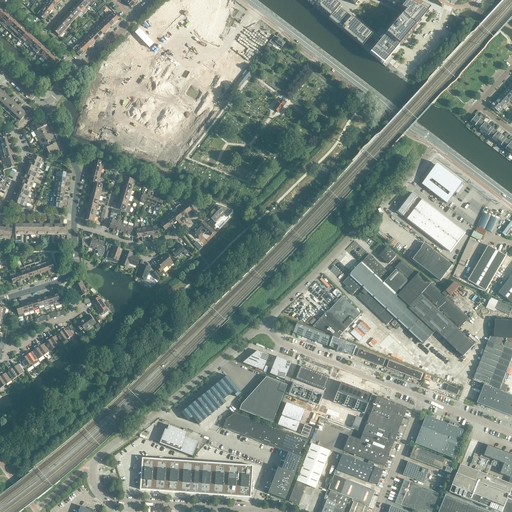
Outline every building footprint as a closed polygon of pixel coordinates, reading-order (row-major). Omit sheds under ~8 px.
[(84,0),(81,0),(79,3),(86,9),(90,5),(84,0)] [(229,0),(222,0),(219,5),(224,9),(230,1),(229,0)] [(306,0),(362,47),(371,36),(368,34),(369,34),(367,32),(364,30),(362,29),(360,27),(358,25),(356,23),(355,22),(329,0),(306,0)] [(406,10),(404,13),(418,24),(425,15),(424,13),(426,11),(428,12),(430,9),(430,8),(430,7),(429,7),(424,5),(422,6),(421,5),(422,4),(415,0),(414,1),(412,0),(349,0),(356,5),(359,1),(359,0),(383,0),(404,10),(405,9),(406,10)] [(230,1),(224,9),(229,12),(235,4),(230,1)] [(47,2),(43,6),(51,12),(54,8),(47,2)] [(79,3),(75,7),(82,13),(84,14),(88,11),(88,10),(87,10),(86,9),(79,3)] [(235,4),(229,12),(233,16),(239,8),(235,4)] [(43,6),(40,10),(48,16),(51,12),(43,6)] [(163,6),(158,10),(169,22),(174,17),(163,6)] [(75,7),(72,11),(79,17),(81,18),(84,15),(84,14),(82,13),(75,7)] [(239,8),(233,16),(238,19),(244,11),(239,8)] [(48,16),(40,10),(37,14),(37,15),(38,16),(44,21),(48,16)] [(72,11),(68,15),(75,21),(79,17),(72,11)] [(157,58),(157,59),(166,65),(167,64),(169,61),(168,60),(171,56),(172,56),(177,49),(176,49),(179,44),(180,45),(180,44),(182,42),(183,42),(182,42),(184,39),(185,40),(184,39),(186,37),(187,36),(186,35),(190,32),(191,32),(197,27),(196,26),(200,22),(201,23),(204,20),(205,20),(197,12),(194,11),(193,13),(193,14),(194,14),(176,31),(176,32),(173,35),(157,58)] [(244,11),(238,19),(243,23),(249,15),(244,11)] [(112,12),(108,16),(116,24),(117,23),(116,22),(119,19),(113,13),(112,12)] [(405,39),(418,24),(404,13),(398,20),(389,31),(402,42),(405,39)] [(0,22),(4,26),(5,25),(13,17),(11,15),(10,17),(8,14),(1,21),(0,22)] [(68,15),(64,19),(71,25),(75,21),(68,15)] [(249,15),(243,23),(248,26),(254,19),(249,15)] [(108,16),(104,20),(111,27),(113,24),(114,25),(116,24),(108,16)] [(5,25),(9,29),(16,22),(13,19),(14,18),(13,17),(5,25)] [(64,19),(61,23),(68,29),(71,25),(64,19)] [(254,19),(248,26),(252,30),(258,22),(254,19)] [(104,20),(100,23),(108,32),(109,30),(108,29),(111,27),(104,20)] [(13,32),(21,24),(19,23),(18,24),(16,22),(9,29),(13,32)] [(258,22),(252,30),(257,33),(263,26),(258,22)] [(61,23),(57,26),(64,33),(68,29),(61,23)] [(100,23),(96,27),(103,34),(106,32),(107,33),(108,32),(100,23)] [(17,36),(23,29),(21,26),(22,25),(21,24),(13,32),(11,34),(15,37),(17,36)] [(64,33),(57,26),(53,31),(55,32),(58,35),(60,37),(64,33)] [(263,26),(257,33),(262,37),(268,29),(263,26)] [(96,27),(93,31),(100,39),(102,38),(101,37),(103,34),(96,27)] [(17,36),(21,40),(28,31),(27,30),(26,31),(23,29),(17,36)] [(268,29),(262,37),(266,41),(272,33),(268,29)] [(25,43),(31,36),(29,34),(30,33),(28,31),(21,40),(25,43)] [(93,31),(89,34),(95,42),(98,39),(99,40),(100,39),(93,31)] [(401,43),(402,42),(389,31),(388,31),(387,33),(386,34),(399,45),(400,44),(401,43)] [(89,34),(85,38),(92,46),(94,45),(93,44),(95,42),(89,34)] [(392,54),(399,45),(386,34),(379,42),(371,52),(383,63),(384,64),(388,59),(391,56),(392,54)] [(274,45),(276,42),(282,46),(285,43),(282,40),(274,35),(270,42),(274,45)] [(29,46),(29,47),(36,39),(35,37),(34,38),(31,36),(25,43),(23,44),(27,48),(29,46)] [(186,80),(194,88),(197,89),(198,87),(197,86),(214,69),(217,65),(230,47),(231,45),(232,46),(233,47),(234,45),(233,43),(233,42),(224,36),(223,36),(224,36),(221,39),(222,40),(220,43),(219,42),(215,48),(216,49),(214,52),(213,51),(209,57),(210,57),(209,59),(207,62),(205,63),(205,62),(200,67),(200,68),(197,71),(197,70),(192,74),(193,75),(190,78),(189,77),(186,80)] [(433,46),(436,50),(445,42),(441,37),(433,46)] [(85,38),(81,42),(87,49),(90,47),(91,48),(92,46),(85,38)] [(29,47),(33,51),(40,43),(37,41),(38,40),(36,39),(29,47)] [(81,42),(77,46),(84,54),(86,52),(85,51),(87,49),(81,42)] [(33,51),(37,54),(44,46),(43,45),(42,46),(40,43),(33,51)] [(41,57),(41,58),(47,51),(45,48),(46,47),(44,46),(37,54),(41,57)] [(73,50),(75,52),(79,57),(82,54),(83,55),(84,54),(77,46),(73,50)] [(130,47),(123,53),(131,61),(136,57),(132,53),(131,52),(133,49),(130,47)] [(429,50),(412,67),(417,71),(434,54),(429,50)] [(41,57),(39,59),(43,63),(45,61),(52,53),(51,52),(50,53),(47,51),(41,58),(41,57)] [(45,61),(49,65),(55,58),(53,56),(54,54),(52,53),(45,61)] [(123,53),(116,60),(119,63),(122,60),(123,61),(123,62),(127,65),(131,61),(123,53)] [(49,65),(53,69),(61,61),(59,59),(58,60),(55,58),(49,65)] [(111,62),(108,67),(117,73),(121,68),(120,68),(117,65),(117,64),(118,64),(119,63),(116,60),(113,63),(111,62)] [(107,73),(105,78),(108,80),(109,77),(110,75),(114,78),(117,73),(108,67),(105,72),(107,73)] [(153,68),(148,76),(154,80),(160,72),(153,68)] [(247,70),(237,83),(241,86),(251,74),(247,70)] [(409,70),(405,76),(410,80),(414,73),(409,70)] [(160,72),(154,80),(162,85),(166,80),(166,79),(167,78),(160,72)] [(105,78),(102,87),(112,91),(114,85),(109,83),(108,83),(107,83),(108,80),(105,78)] [(133,78),(127,86),(134,90),(140,83),(133,78)] [(220,78),(216,84),(227,92),(231,87),(220,78)] [(170,80),(163,86),(168,92),(175,85),(170,80)] [(140,83),(134,90),(142,96),(148,88),(140,83)] [(175,85),(168,92),(175,98),(181,92),(175,85)] [(102,87),(99,96),(102,97),(103,94),(104,94),(105,95),(110,96),(112,91),(102,87)] [(148,88),(142,96),(148,100),(152,94),(153,96),(156,92),(155,93),(154,92),(153,92),(148,88)] [(181,94),(195,105),(200,99),(186,88),(181,94)] [(14,119),(17,122),(25,113),(20,107),(23,104),(22,103),(18,106),(12,101),(16,97),(14,96),(11,99),(5,94),(8,90),(7,89),(3,93),(0,90),(0,89),(0,106),(3,109),(7,113),(10,116),(14,119)] [(511,102),(511,95),(507,91),(503,94),(510,101),(511,103),(511,102)] [(503,94),(500,98),(507,105),(510,101),(503,94)] [(99,96),(96,105),(106,108),(108,103),(103,101),(102,100),(101,100),(102,97),(99,96)] [(158,96),(151,102),(156,108),(163,101),(158,96)] [(285,104),(286,102),(281,98),(280,101),(279,100),(276,105),(274,109),(278,112),(281,109),(285,105),(285,104)] [(496,102),(503,109),(505,110),(508,106),(509,106),(507,105),(500,98),(496,102)] [(203,100),(199,105),(208,112),(214,104),(211,102),(209,105),(209,104),(208,104),(207,103),(203,100)] [(163,101),(156,108),(162,114),(169,108),(163,101)] [(496,102),(492,106),(491,108),(495,111),(496,109),(499,113),(503,109),(496,102)] [(96,105),(92,114),(96,115),(97,112),(98,112),(99,112),(104,114),(106,108),(96,105)] [(199,105),(196,110),(200,113),(201,114),(199,117),(203,119),(208,112),(199,105)] [(169,108),(162,114),(168,120),(175,114),(169,108)] [(29,109),(25,113),(17,122),(15,124),(16,125),(18,127),(20,126),(20,125),(23,122),(26,119),(27,118),(29,116),(30,115),(30,114),(32,112),(33,112),(31,110),(30,110),(29,109)] [(77,131),(76,133),(78,134),(79,134),(80,135),(80,134),(81,135),(81,136),(82,136),(83,136),(85,137),(86,138),(87,138),(88,137),(92,139),(93,137),(94,135),(94,134),(97,135),(99,129),(98,129),(99,128),(98,128),(96,127),(97,125),(97,124),(100,125),(100,124),(105,126),(105,125),(100,124),(102,119),(106,121),(102,119),(95,116),(96,115),(92,114),(84,111),(82,118),(81,118),(81,119),(81,120),(80,120),(80,121),(80,122),(79,121),(76,128),(77,129),(77,130),(77,131)] [(192,115),(188,120),(197,127),(203,119),(199,117),(197,119),(192,115)] [(478,128),(483,121),(481,119),(476,116),(470,124),(477,129),(478,128)] [(42,117),(31,123),(33,127),(35,126),(36,128),(45,123),(42,117)] [(188,120),(184,125),(188,128),(189,128),(190,129),(188,132),(191,134),(197,127),(188,120)] [(485,133),(490,126),(486,122),(485,123),(483,121),(478,128),(484,133),(485,133)] [(37,130),(34,132),(36,135),(45,130),(44,129),(47,127),(45,123),(36,128),(37,130)] [(490,139),(496,131),(494,129),(490,126),(485,133),(484,133),(484,134),(490,138),(490,139)] [(107,133),(106,136),(115,139),(119,129),(113,127),(111,132),(111,134),(107,133)] [(119,129),(115,139),(124,142),(125,139),(122,138),(123,136),(124,131),(119,129)] [(45,130),(36,135),(38,141),(51,134),(50,133),(47,135),(45,130)] [(180,130),(177,135),(185,142),(191,134),(188,132),(186,134),(180,130)] [(497,142),(502,135),(498,132),(496,131),(490,139),(496,143),(497,142)] [(125,139),(124,142),(133,146),(136,135),(131,133),(129,138),(128,140),(125,139)] [(51,134),(38,141),(41,147),(51,142),(49,138),(52,136),(51,134)] [(136,135),(133,146),(142,149),(143,145),(140,144),(140,142),(142,137),(136,135)] [(177,135),(173,140),(177,143),(178,144),(179,144),(177,146),(177,147),(180,149),(185,142),(177,135)] [(504,148),(509,141),(507,139),(502,135),(497,142),(504,148)] [(143,145),(142,149),(150,152),(154,142),(148,140),(147,144),(146,146),(143,145)] [(51,142),(41,147),(43,150),(46,149),(47,151),(57,146),(55,142),(52,144),(51,142)] [(154,142),(150,152),(159,155),(161,151),(160,151),(157,150),(158,148),(160,144),(154,142)] [(159,155),(157,161),(160,163),(162,159),(169,161),(171,156),(175,159),(180,153),(183,156),(185,153),(180,149),(177,147),(177,146),(174,145),(172,148),(168,144),(168,145),(167,145),(166,145),(165,150),(162,149),(161,148),(160,151),(161,151),(159,155)] [(48,153),(47,154),(49,157),(49,158),(60,152),(57,146),(47,151),(48,153)] [(0,155),(1,160),(12,157),(11,154),(14,153),(14,152),(0,155)] [(28,157),(27,159),(41,164),(43,159),(33,155),(31,158),(28,157)] [(30,162),(29,165),(39,168),(42,170),(44,165),(41,164),(27,159),(27,160),(30,162)] [(3,165),(4,170),(13,168),(14,167),(13,164),(17,163),(16,161),(3,165)] [(431,173),(437,165),(436,164),(433,168),(425,178),(421,185),(446,205),(451,199),(457,192),(437,177),(435,179),(431,176),(432,174),(431,173)] [(24,167),(24,168),(37,173),(39,168),(29,165),(28,168),(24,167)] [(462,184),(437,165),(431,173),(432,174),(431,176),(435,179),(437,177),(457,192),(462,184)] [(27,171),(25,174),(35,178),(37,173),(24,168),(23,170),(27,171)] [(0,179),(5,183),(6,180),(9,182),(10,180),(0,173),(0,179)] [(21,176),(20,178),(34,183),(35,178),(25,174),(24,177),(21,176)] [(125,183),(133,185),(135,180),(126,177),(125,182),(123,181),(122,183),(124,184),(125,183)] [(23,181),(22,184),(32,188),(34,183),(20,178),(20,180),(23,181)] [(93,188),(102,190),(103,185),(103,184),(99,183),(99,184),(94,183),(90,182),(89,184),(94,185),(93,188)] [(17,186),(17,187),(30,192),(32,188),(22,184),(21,187),(17,186)] [(19,190),(18,193),(28,197),(30,192),(17,187),(16,189),(19,190)] [(14,195),(13,197),(27,202),(28,197),(18,193),(17,197),(14,195)] [(120,198),(129,201),(131,202),(132,196),(130,196),(122,193),(121,194),(120,198)] [(145,204),(150,206),(153,197),(149,196),(150,194),(148,193),(147,195),(148,196),(145,204)] [(139,202),(145,204),(148,196),(147,195),(143,194),(139,202)] [(16,200),(15,203),(18,205),(19,205),(25,207),(27,202),(13,197),(13,199),(16,200)] [(150,206),(155,208),(158,199),(157,199),(153,197),(150,206)] [(154,210),(159,212),(161,207),(163,201),(159,200),(160,198),(158,197),(157,199),(158,199),(155,208),(154,210)] [(408,218),(450,252),(465,233),(422,200),(408,218)] [(187,213),(191,210),(188,207),(186,203),(181,207),(187,214),(187,213)] [(119,204),(118,205),(118,206),(117,209),(121,210),(126,211),(129,212),(131,207),(127,206),(119,204)] [(180,204),(175,208),(182,217),(186,215),(187,216),(189,215),(187,213),(187,214),(181,207),(180,204)] [(228,217),(231,213),(232,213),(232,212),(232,211),(231,211),(231,210),(219,206),(217,208),(215,206),(207,215),(211,220),(210,222),(208,224),(214,229),(215,227),(214,226),(216,224),(215,223),(221,216),(222,217),(224,214),(228,217)] [(171,211),(173,213),(178,220),(179,220),(182,217),(175,208),(171,211)] [(173,213),(168,217),(174,224),(177,221),(178,223),(180,221),(179,220),(178,220),(173,213)] [(478,226),(492,233),(498,219),(484,213),(478,226)] [(210,222),(211,220),(207,215),(203,219),(208,224),(210,222)] [(168,217),(164,220),(169,227),(170,226),(174,224),(168,217)] [(115,232),(116,230),(115,230),(118,221),(112,219),(109,227),(114,229),(113,231),(115,232)] [(168,228),(170,229),(172,228),(170,226),(169,227),(164,220),(159,223),(165,230),(168,228)] [(116,230),(120,231),(123,223),(118,221),(115,230),(116,230)] [(214,232),(203,221),(199,226),(196,229),(195,230),(193,232),(192,233),(198,239),(202,235),(201,235),(202,233),(200,231),(203,228),(205,231),(211,236),(214,232)] [(511,221),(511,222),(503,234),(506,236),(511,228),(511,221)] [(124,233),(123,235),(125,236),(126,234),(125,233),(128,225),(123,223),(120,231),(124,233)] [(125,233),(126,234),(130,235),(133,227),(128,225),(125,233)] [(478,226),(475,231),(485,236),(487,231),(478,226)] [(142,237),(142,239),(144,239),(144,237),(143,237),(141,228),(136,229),(137,238),(142,237)] [(474,231),(472,236),(481,241),(483,236),(474,231)] [(90,247),(95,249),(98,241),(93,238),(92,239),(91,243),(89,242),(89,238),(89,237),(85,237),(85,245),(86,247),(89,248),(90,247)] [(453,274),(459,277),(476,240),(471,237),(453,274)] [(98,241),(95,249),(99,250),(97,254),(102,256),(105,250),(102,249),(103,247),(104,243),(98,241)] [(171,251),(178,260),(179,260),(181,260),(182,258),(182,257),(183,256),(185,254),(186,255),(189,252),(191,251),(187,248),(187,247),(185,248),(184,249),(179,244),(176,247),(171,251)] [(453,265),(425,244),(413,259),(441,281),(453,265)] [(194,251),(193,251),(189,246),(187,248),(191,251),(189,252),(193,256),(196,253),(194,251)] [(489,246),(468,280),(486,291),(506,256),(489,246)] [(105,260),(109,261),(111,262),(111,261),(117,263),(119,256),(122,250),(114,247),(112,250),(111,253),(108,251),(105,260)] [(387,248),(380,256),(379,256),(389,265),(396,256),(393,254),(389,250),(387,248)] [(120,268),(121,269),(122,270),(123,270),(124,269),(125,268),(125,267),(125,268),(125,267),(127,268),(129,264),(137,266),(138,263),(139,259),(138,259),(134,257),(132,257),(132,255),(133,254),(131,253),(127,251),(126,251),(124,257),(120,266),(120,267),(120,268)] [(167,255),(166,254),(164,256),(162,258),(157,263),(158,264),(157,265),(155,266),(160,272),(163,270),(165,273),(169,269),(168,268),(174,264),(167,255)] [(362,262),(373,273),(380,265),(369,255),(362,262)] [(51,261),(46,262),(49,271),(50,271),(54,269),(51,261)] [(396,270),(410,283),(417,275),(402,261),(395,269),(396,270)] [(35,263),(38,274),(40,274),(44,273),(41,264),(40,262),(35,263)] [(46,262),(41,264),(44,273),(48,271),(48,273),(50,273),(50,271),(49,271),(46,262)] [(350,276),(361,286),(373,273),(362,262),(350,276)] [(29,265),(33,276),(38,275),(38,277),(40,276),(40,274),(38,274),(35,263),(29,265)] [(24,267),(28,278),(29,278),(33,276),(29,265),(24,267)] [(138,277),(145,280),(146,279),(147,279),(148,276),(147,276),(149,270),(150,268),(142,265),(140,270),(140,271),(138,277)] [(436,331),(458,351),(464,357),(475,344),(459,329),(469,319),(447,297),(449,295),(447,293),(445,291),(443,294),(420,272),(417,275),(410,283),(398,296),(387,286),(390,283),(386,281),(391,276),(391,275),(380,265),(373,273),(361,286),(364,289),(362,292),(357,297),(387,325),(394,317),(424,345),(436,331)] [(23,280),(27,278),(28,280),(30,280),(29,278),(28,278),(24,267),(19,269),(20,271),(23,280)] [(391,275),(391,276),(386,281),(390,283),(387,286),(398,296),(410,283),(396,270),(391,275)] [(15,273),(18,282),(19,281),(23,280),(20,271),(15,273)] [(20,283),(19,281),(18,282),(15,273),(10,275),(13,283),(17,282),(18,284),(20,283)] [(511,275),(499,293),(504,296),(511,302),(511,275)] [(358,288),(362,292),(364,289),(361,286),(350,276),(343,283),(346,286),(344,288),(350,293),(352,295),(358,288)] [(74,286),(80,296),(80,297),(84,295),(86,294),(84,292),(86,291),(82,282),(74,286)] [(459,286),(456,283),(447,293),(449,295),(450,296),(459,286)] [(57,294),(52,296),(55,304),(55,307),(56,307),(62,305),(61,301),(60,302),(57,294)] [(52,296),(47,297),(50,306),(50,308),(55,307),(55,304),(52,296)] [(47,297),(42,299),(45,310),(50,308),(50,306),(47,297)] [(101,300),(99,297),(92,302),(92,303),(94,305),(95,306),(100,313),(101,313),(100,312),(106,308),(101,300)] [(494,311),(496,309),(499,302),(490,298),(490,299),(486,308),(494,311)] [(42,299),(37,301),(39,309),(40,311),(45,310),(42,299)] [(510,315),(511,311),(511,310),(511,307),(499,302),(496,309),(510,315)] [(24,314),(21,305),(16,307),(18,316),(19,317),(24,316),(24,314)] [(347,328),(329,311),(322,318),(336,332),(334,335),(333,336),(339,339),(341,336),(347,328)] [(86,318),(76,325),(80,331),(83,328),(84,330),(86,330),(95,324),(93,321),(89,315),(86,317),(85,318),(86,318)] [(334,335),(336,332),(322,318),(313,327),(334,335)] [(494,338),(505,339),(511,339),(511,321),(507,321),(502,320),(502,318),(497,318),(497,320),(496,320),(494,338)] [(297,327),(295,332),(304,335),(307,327),(298,323),(297,327)] [(62,328),(60,329),(67,339),(73,335),(71,332),(68,327),(65,330),(63,327),(62,328)] [(307,327),(304,335),(312,339),(316,331),(312,329),(307,327)] [(59,334),(56,336),(61,343),(67,339),(60,329),(59,330),(57,331),(59,334)] [(316,331),(312,339),(321,342),(324,334),(316,331)] [(324,334),(321,342),(330,346),(333,338),(324,334)] [(48,337),(55,347),(61,343),(56,336),(53,338),(51,335),(50,336),(48,337)] [(47,342),(44,344),(49,352),(55,347),(48,337),(47,338),(45,339),(47,342)] [(331,346),(330,347),(339,351),(338,352),(343,353),(343,352),(344,353),(345,353),(353,356),(354,355),(357,346),(334,337),(331,346)] [(482,384),(484,385),(485,385),(487,386),(505,339),(494,338),(491,337),(473,381),(482,384)] [(487,386),(503,392),(505,393),(508,387),(502,384),(511,358),(511,339),(505,339),(487,386)] [(38,345),(36,346),(43,356),(49,352),(44,344),(41,346),(39,344),(38,345)] [(35,350),(32,352),(37,360),(38,360),(39,360),(40,360),(42,358),(43,357),(43,356),(36,346),(33,348),(35,350)] [(360,349),(357,356),(383,366),(386,359),(360,349)] [(243,363),(256,368),(263,371),(263,370),(264,367),(265,366),(265,365),(266,362),(267,362),(269,356),(267,355),(264,354),(264,353),(264,354),(263,353),(262,353),(258,352),(259,351),(257,351),(256,352),(252,355),(251,356),(250,359),(250,360),(248,359),(247,359),(247,360),(246,363),(245,364),(243,363)] [(28,352),(25,354),(32,364),(33,366),(39,362),(37,360),(32,352),(29,354),(28,352)] [(32,364),(25,354),(23,355),(22,356),(24,358),(20,360),(22,363),(21,364),(24,369),(25,368),(27,370),(33,366),(32,364)] [(292,363),(277,357),(270,374),(285,380),(292,363)] [(406,375),(421,380),(423,374),(390,361),(387,368),(406,375)] [(12,365),(11,366),(18,376),(24,372),(23,370),(24,369),(21,364),(20,364),(15,367),(14,364),(12,365)] [(9,371),(6,373),(12,381),(18,376),(11,366),(9,367),(8,368),(9,371)] [(295,380),(324,391),(329,378),(329,377),(300,366),(300,368),(295,380)] [(0,373),(0,376),(6,385),(12,381),(6,373),(3,375),(2,372),(0,373)] [(228,387),(233,384),(227,376),(226,376),(222,380),(222,379),(222,380),(228,387)] [(241,406),(239,410),(272,423),(287,385),(266,377),(241,405),(241,406)] [(228,387),(222,380),(218,383),(224,391),(228,387)] [(293,382),(288,394),(319,407),(324,394),(293,382)] [(371,395),(341,382),(337,392),(348,396),(358,400),(368,404),(371,395)] [(224,391),(218,383),(213,387),(219,395),(224,391)] [(241,393),(233,384),(228,387),(233,392),(233,393),(236,397),(237,397),(241,393)] [(449,385),(447,391),(458,395),(460,389),(449,385)] [(477,403),(496,410),(503,392),(487,386),(485,385),(484,385),(477,403)] [(219,395),(213,387),(209,391),(215,398),(219,395)] [(224,399),(232,392),(232,393),(233,392),(228,387),(224,391),(219,395),(223,400),(224,399)] [(215,398),(209,391),(204,394),(210,402),(215,398)] [(503,392),(496,410),(511,416),(511,395),(505,393),(503,392)] [(210,402),(204,394),(200,398),(206,406),(210,402)] [(224,399),(223,400),(219,395),(215,398),(221,406),(226,403),(224,399)] [(349,436),(343,450),(384,466),(407,408),(377,397),(360,440),(349,436)] [(206,406),(200,398),(195,402),(201,409),(206,406)] [(221,406),(215,398),(210,402),(217,410),(221,406)] [(201,409),(195,402),(191,405),(197,413),(201,409)] [(217,410),(210,402),(206,406),(212,413),(217,410)] [(304,410),(286,403),(277,425),(296,432),(304,410)] [(197,413),(191,405),(186,409),(192,417),(197,413)] [(212,413),(206,406),(201,409),(208,417),(212,413)] [(192,417),(186,409),(182,412),(181,412),(188,421),(188,420),(192,417),(193,417),(192,417)] [(208,417),(201,409),(197,413),(203,421),(208,417)] [(203,421),(197,413),(192,417),(193,417),(192,417),(199,425),(199,424),(203,421)] [(230,430),(234,432),(241,415),(235,413),(226,419),(223,427),(223,428),(230,430)] [(239,434),(246,437),(252,419),(241,415),(234,432),(239,434)] [(362,419),(356,417),(352,428),(358,430),(362,419)] [(252,439),(257,441),(264,424),(252,419),(246,437),(252,439)] [(262,443),(268,445),(275,428),(264,424),(257,441),(262,443)] [(305,424),(301,434),(308,436),(311,427),(305,424)] [(186,437),(187,433),(169,425),(167,430),(165,429),(159,444),(180,452),(186,437)] [(275,448),(280,450),(286,432),(275,428),(268,445),(275,448)] [(284,451),(289,453),(301,458),(308,441),(286,432),(280,450),(284,451)] [(199,449),(201,445),(197,443),(198,442),(186,437),(180,452),(192,456),(196,448),(199,449)] [(203,449),(207,452),(211,448),(207,444),(203,449)] [(311,445),(297,481),(306,485),(309,486),(315,489),(330,451),(323,449),(311,444),(311,445)] [(484,456),(494,460),(504,464),(504,466),(500,474),(511,478),(511,474),(511,454),(489,445),(488,446),(485,455),(484,456)] [(414,447),(410,458),(448,473),(451,474),(456,463),(414,447)] [(285,463),(282,469),(295,474),(301,458),(289,453),(285,463)] [(339,462),(336,469),(377,485),(377,484),(379,480),(380,478),(381,475),(383,470),(376,468),(372,466),(371,466),(366,464),(342,455),(339,462)] [(502,465),(504,466),(504,464),(494,460),(492,465),(501,469),(502,465)] [(429,470),(409,462),(408,464),(407,467),(405,471),(404,475),(424,483),(429,470)] [(450,492),(500,511),(502,511),(511,487),(511,484),(509,483),(469,467),(461,464),(450,492)] [(275,477),(273,480),(281,484),(286,471),(282,469),(278,468),(278,467),(274,477),(275,477)] [(295,474),(286,471),(281,484),(290,487),(295,474)] [(511,511),(511,474),(511,478),(509,483),(511,484),(511,487),(502,511),(511,511)] [(328,489),(340,494),(346,479),(334,475),(328,489)] [(340,494),(352,499),(358,484),(346,479),(340,494)] [(281,484),(273,480),(272,484),(272,483),(268,493),(276,496),(281,484)] [(298,505),(306,485),(297,481),(289,501),(298,505)] [(281,484),(276,496),(285,500),(290,487),(281,484)] [(352,501),(353,502),(354,502),(368,508),(371,500),(372,497),(375,491),(361,485),(358,484),(352,499),(352,501)] [(343,511),(349,499),(330,491),(327,490),(324,499),(327,500),(321,511),(343,511)] [(405,493),(402,500),(407,502),(410,495),(405,493)] [(490,511),(446,495),(439,511),(490,511)] [(366,511),(367,510),(368,508),(354,502),(353,502),(349,511),(366,511)]
